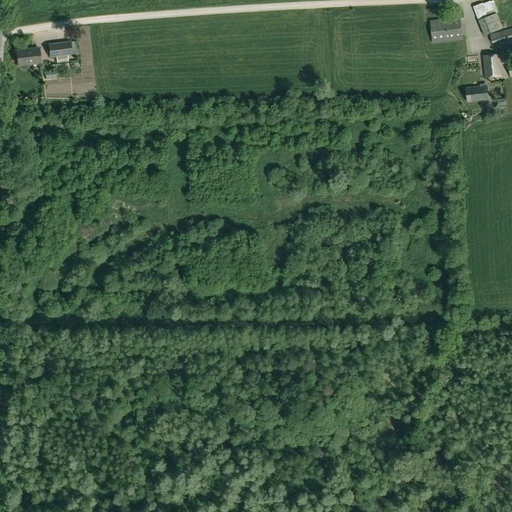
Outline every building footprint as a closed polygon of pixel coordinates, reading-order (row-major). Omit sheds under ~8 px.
[(483,3),(473,7),(478,21),(484,36),(503,29),(497,13),(495,14),(490,1),(483,4),(483,3)] [(460,17),(430,21),(433,44),(463,40),(460,17)] [(492,43),(511,38),(511,28),(490,35),(492,43)] [(77,41),(71,42),(70,41),(48,44),(50,58),(56,57),(57,63),(68,61),(67,55),(72,55),(72,56),(79,55),(77,41)] [(39,48),(17,50),(19,66),(20,66),(20,68),(22,70),(26,70),(28,67),(28,65),(41,63),(39,48)] [(483,56),(486,78),(502,76),(500,54),(483,56)] [(57,63),(55,63),(56,71),(69,69),(68,61),(57,63)] [(488,99),(487,86),(467,88),(468,102),(488,99)]
